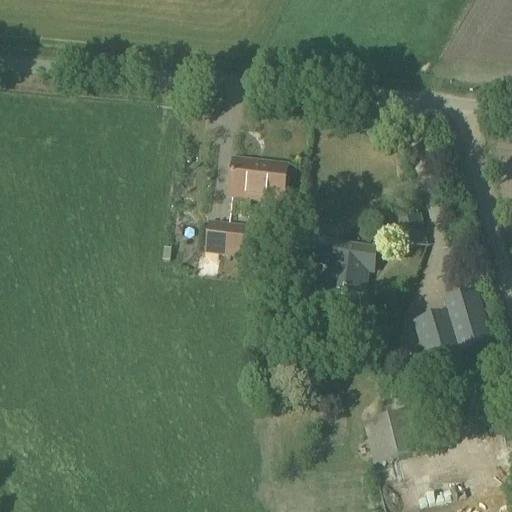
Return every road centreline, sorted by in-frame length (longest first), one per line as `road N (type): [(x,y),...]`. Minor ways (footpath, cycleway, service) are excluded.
road 1 (unclassified): [(0,64),(511,111)]
road 2 (track): [(511,289),(466,129),(467,106)]
